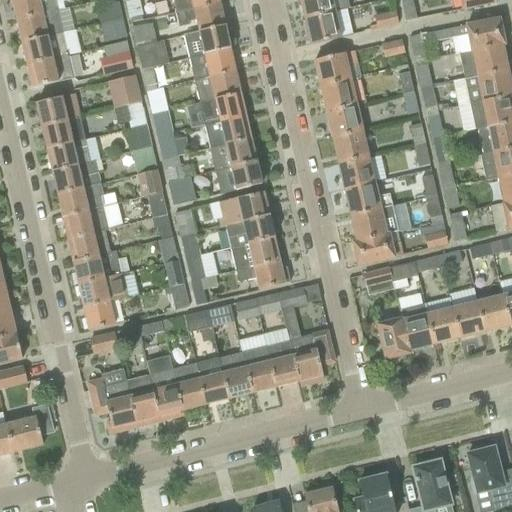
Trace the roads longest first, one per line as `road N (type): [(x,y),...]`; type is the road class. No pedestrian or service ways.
road 1 (residential): [(363,414),(265,0)]
road 2 (residential): [(85,482),(0,114)]
road 3 (residential): [(85,482),(363,414)]
road 4 (residential): [(363,414),(511,377)]
